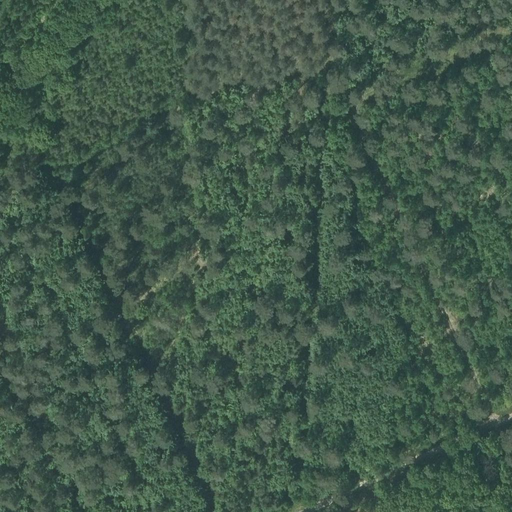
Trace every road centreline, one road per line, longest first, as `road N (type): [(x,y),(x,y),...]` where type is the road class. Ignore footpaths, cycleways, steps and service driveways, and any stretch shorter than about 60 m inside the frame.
road 1 (track): [(294,511),(511,413)]
road 2 (track): [(87,0),(0,99)]
